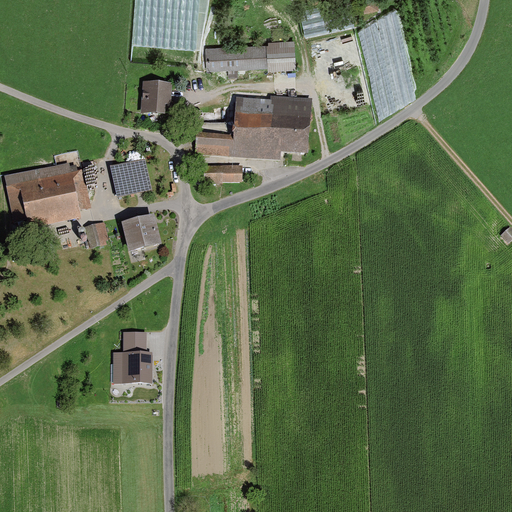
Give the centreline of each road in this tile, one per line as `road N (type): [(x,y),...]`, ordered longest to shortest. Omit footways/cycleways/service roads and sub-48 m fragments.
road 1 (unclassified): [(187,218),(328,161),(412,108),(466,56),(485,0)]
road 2 (unclassified): [(170,511),(169,366),(187,218)]
road 3 (unclassified): [(0,87),(167,140),(182,161),(187,218)]
road 4 (track): [(178,263),(0,382)]
road 5 (track): [(511,220),(412,108)]
